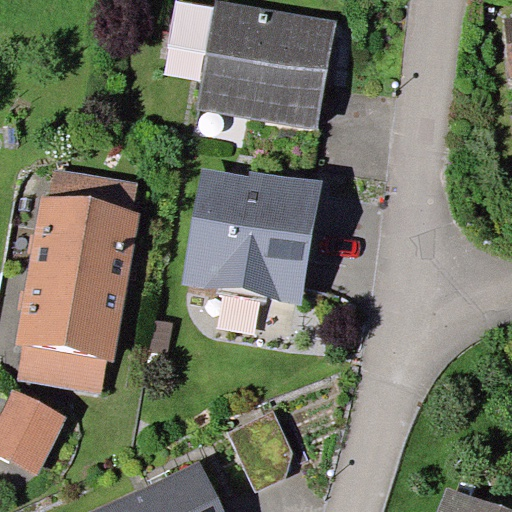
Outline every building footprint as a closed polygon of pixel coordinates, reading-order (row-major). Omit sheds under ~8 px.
[(263,37),(265,25),(172,9),(163,56),(202,63),(196,101),(245,109),(243,121),(314,134),(329,49),(263,37)] [(262,295),(290,300),(306,210),(205,193),(190,282),(218,287),(215,301),(259,309),(262,295)] [(43,211),(31,283),(115,297),(128,225),(43,211)] [(18,354),(103,369),(115,297),(31,283),(18,354)] [(13,407),(2,430),(43,451),(54,428),(13,407)] [(285,426),(245,443),(266,492),(306,476),(285,426)] [(0,463),(29,478),(43,451),(2,430),(0,433),(0,463)] [(209,511),(194,479),(121,511),(209,511)]
